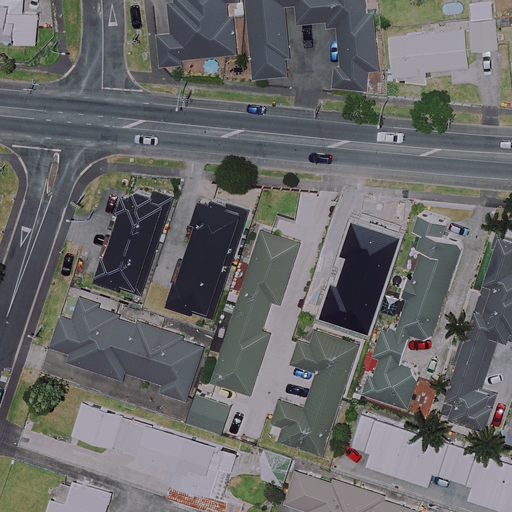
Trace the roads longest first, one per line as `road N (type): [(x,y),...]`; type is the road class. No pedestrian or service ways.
road 1 (secondary): [(511,158),(101,120)]
road 2 (residential): [(0,340),(52,183),(63,117)]
road 3 (residential): [(99,0),(101,120)]
